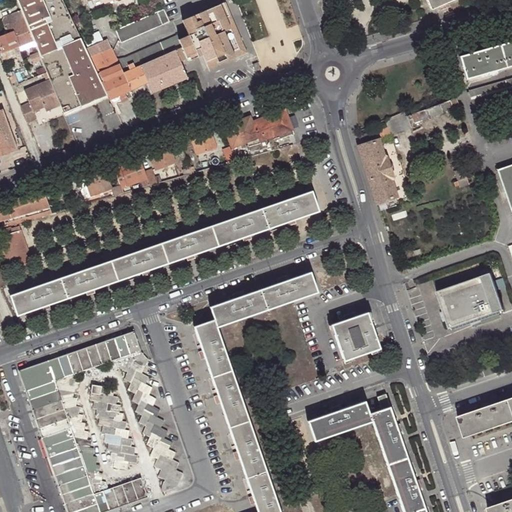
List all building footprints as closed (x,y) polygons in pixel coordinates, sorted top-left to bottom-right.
[(16,0),(20,9),(32,39),(33,41),(38,52),(40,58),(70,47),(95,104),(109,98),(85,49),(80,38),(61,0),(16,0)] [(425,0),(430,9),(451,0),(425,0)] [(225,1),(213,6),(234,56),(246,51),(225,1)] [(188,34),(187,35),(196,56),(201,54),(207,68),(234,56),(213,6),(182,19),(188,34)] [(169,22),(164,8),(114,28),(120,42),(169,22)] [(19,44),(32,39),(20,9),(3,16),(2,21),(7,33),(0,35),(0,48),(2,53),(20,46),(19,44)] [(196,56),(187,35),(183,36),(193,58),(196,56)] [(176,36),(118,61),(124,75),(152,63),(182,50),(177,39),(176,36)] [(182,50),(185,58),(186,60),(193,58),(183,36),(177,39),(182,50)] [(123,92),(130,90),(124,75),(118,61),(111,48),(110,48),(107,40),(85,49),(109,98),(112,104),(126,98),(123,92)] [(511,42),(499,46),(505,68),(511,66),(511,42)] [(465,79),(505,68),(499,46),(459,57),(465,79)] [(70,47),(40,58),(49,80),(60,105),(63,113),(94,101),(70,47)] [(182,50),(152,63),(164,88),(187,78),(179,60),(185,58),(182,50)] [(31,61),(40,58),(38,52),(29,55),(31,61)] [(164,88),(152,63),(124,75),(130,90),(148,82),(152,92),(164,88)] [(469,92),(474,112),(511,101),(511,78),(469,91),(469,92)] [(60,105),(49,80),(24,91),(29,103),(20,107),(27,123),(36,119),(33,112),(41,108),(40,107),(43,106),(44,107),(46,111),(60,105)] [(459,106),(456,98),(406,116),(404,113),(384,120),(390,136),(411,128),(409,121),(412,119),(413,124),(459,106)] [(65,116),(95,104),(94,101),(63,113),(65,116)] [(0,110),(0,155),(16,149),(2,110),(0,110)] [(265,153),(280,149),(278,141),(295,134),(289,116),(281,113),(254,122),(265,153)] [(236,121),(235,119),(224,122),(234,147),(243,144),(245,149),(247,148),(251,158),(265,153),(254,122),(252,116),(236,121)] [(217,147),(210,128),(191,135),(198,154),(217,147)] [(359,146),(377,203),(396,197),(391,181),(392,178),(386,157),(383,156),(379,141),(376,141),(374,132),(359,136),(361,146),(359,146)] [(176,162),(169,144),(151,151),(157,169),(176,162)] [(233,150),(231,148),(224,150),(229,164),(237,161),(233,150)] [(237,161),(243,159),(238,148),(233,150),(237,161)] [(148,179),(146,174),(141,161),(115,170),(124,194),(132,192),(130,186),(148,179)] [(511,164),(496,170),(510,214),(511,213),(511,164)] [(113,191),(105,168),(77,179),(86,201),(113,191)] [(151,187),(163,183),(161,176),(156,178),(154,171),(146,174),(148,179),(151,187)] [(468,186),(467,179),(457,182),(459,189),(468,186)] [(0,222),(4,221),(6,229),(19,225),(28,222),(52,215),(44,191),(7,205),(8,208),(1,211),(0,208),(0,222)] [(255,211),(261,230),(310,213),(304,194),(255,211)] [(206,228),(212,247),(261,230),(255,211),(206,228)] [(0,239),(0,245),(9,270),(31,262),(19,228),(12,231),(13,235),(0,239)] [(156,245),(163,264),(212,247),(206,228),(156,245)] [(0,239),(13,235),(12,231),(0,234),(0,239)] [(107,262),(114,281),(163,264),(156,245),(107,262)] [(58,279),(65,298),(114,281),(107,262),(58,279)] [(260,291),(266,310),(315,292),(308,273),(260,291)] [(505,311),(493,274),(437,293),(450,330),(505,311)] [(9,295),(16,315),(65,298),(58,279),(9,295)] [(214,316),(218,328),(266,310),(260,291),(211,309),(214,316)] [(382,349),(369,312),(352,318),(332,325),(345,362),(382,349)] [(212,374),(232,367),(218,328),(214,316),(194,323),(212,374)] [(141,353),(134,333),(20,372),(68,511),(110,511),(150,498),(143,479),(109,491),(94,496),(55,382),(77,375),(117,361),(141,353)] [(511,366),(511,352),(447,375),(451,388),(511,366)] [(141,353),(117,361),(121,370),(128,375),(125,380),(132,385),(129,391),(136,396),(132,402),(139,407),(136,413),(144,417),(140,424),(147,429),(144,435),(151,439),(147,445),(154,450),(151,456),(158,460),(154,467),(162,472),(159,478),(165,482),(163,485),(162,486),(162,487),(164,494),(176,490),(184,476),(176,471),(179,465),(172,460),(175,454),(168,450),(172,444),(164,439),(168,433),(161,428),(164,422),(157,417),(160,411),(153,406),(156,400),(149,395),(152,389),(145,384),(149,378),(143,374),(149,361),(141,353)] [(230,424),(250,417),(232,367),(212,374),(230,424)] [(77,375),(55,382),(94,496),(109,491),(107,484),(102,483),(103,476),(99,475),(100,467),(96,466),(97,458),(93,457),(95,451),(91,450),(92,442),(87,442),(85,425),(81,424),(82,417),(78,416),(79,409),(75,408),(77,400),(73,399),(77,375)] [(113,397),(115,390),(93,387),(91,402),(95,402),(93,410),(98,411),(96,418),(100,419),(98,427),(103,427),(102,435),(106,436),(105,443),(110,445),(109,452),(113,453),(112,461),(116,461),(114,469),(127,470),(129,463),(136,464),(138,457),(134,456),(135,448),(132,448),(132,441),(128,440),(129,432),(125,431),(127,423),(122,422),(124,415),(119,414),(120,407),(116,406),(117,398),(113,397)] [(481,409),(457,418),(464,437),(511,420),(511,408),(509,400),(481,409)] [(306,422),(313,442),(372,422),(368,412),(365,402),(339,411),(306,422)] [(386,463),(406,456),(395,425),(388,405),(368,412),(372,422),(386,463)] [(248,475),(268,468),(250,417),(230,424),(248,475)] [(403,511),(408,511),(424,506),(415,481),(406,456),(386,463),(403,511)] [(283,511),(268,468),(248,475),(261,511),(283,511)] [(511,511),(511,499),(488,508),(489,511),(511,511)]
